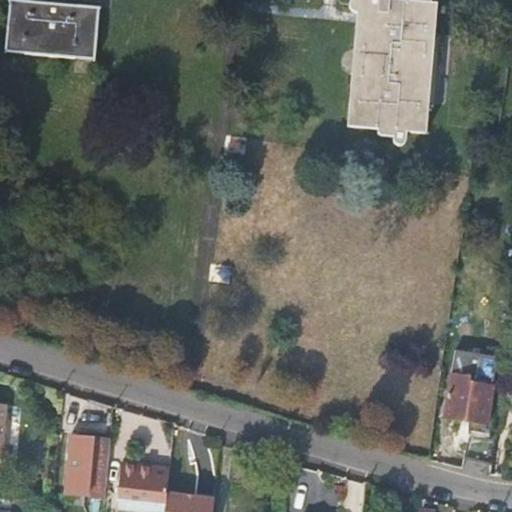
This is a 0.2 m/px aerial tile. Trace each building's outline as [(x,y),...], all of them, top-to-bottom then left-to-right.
[(28,2),(28,0),(9,0),(6,54),(95,60),(99,8),(28,2)] [(349,0),(349,1),(348,1),(348,2),(347,3),(346,4),(346,5),(345,6),(345,7),(345,8),(345,9),(345,10),(345,11),(345,12),(345,13),(345,14),(345,15),(346,16),(346,17),(347,18),(347,19),(348,19),(348,20),(349,21),(350,21),(350,22),(351,22),(352,23),(353,23),(354,23),(355,24),(347,128),(377,131),(394,133),(393,139),(393,143),(393,144),(394,145),(394,146),(395,147),(396,147),(396,148),(397,148),(398,148),(399,148),(400,148),(401,148),(402,148),(403,147),(404,147),(404,146),(405,145),(405,144),(406,144),(406,134),(426,135),(428,104),(434,105),(439,37),(434,36),(437,5),(428,5),(428,0),(349,0)] [(394,133),(377,131),(377,135),(379,138),(393,139),(394,133)] [(473,386),(491,388),(496,355),(453,350),(450,377),(474,380),(473,386)] [(474,380),(450,377),(443,420),(486,427),(491,388),(473,386),(474,380)] [(9,403),(0,402),(0,459),(4,460),(9,403)] [(108,439),(71,434),(67,473),(70,473),(70,485),(81,486),(80,493),(102,495),(108,439)] [(151,511),(164,511),(167,491),(170,464),(120,458),(115,508),(151,511)] [(212,511),(214,497),(167,491),(164,511),(212,511)]
